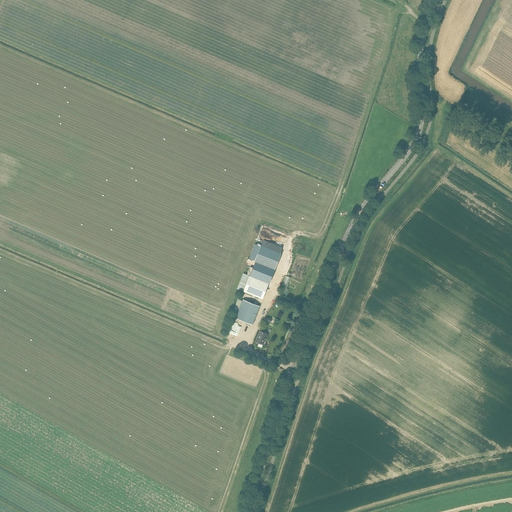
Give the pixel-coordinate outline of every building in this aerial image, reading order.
[(260,245),(255,261),(274,268),(280,253),(260,245)] [(243,273),(237,289),(244,291),(262,299),(269,284),(250,276),(243,273)] [(299,281),(301,277),(292,273),(290,277),(299,281)] [(238,299),(233,312),(237,313),(235,318),(252,325),(260,306),(258,306),(253,303),(243,299),(242,301),(238,299)] [(255,341),(259,343),(263,345),(265,340),(264,340),(265,338),(267,339),(268,334),(264,332),(260,331),(255,341)]
